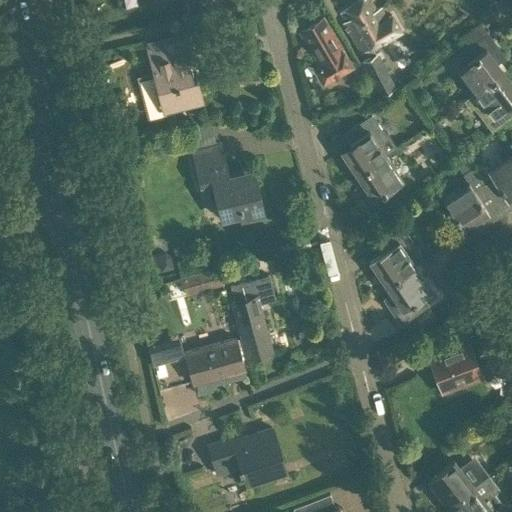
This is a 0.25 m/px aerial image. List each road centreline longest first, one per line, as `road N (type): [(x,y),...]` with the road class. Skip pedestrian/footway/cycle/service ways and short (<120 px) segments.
road 1 (secondary): [(129,511),(14,0)]
road 2 (residential): [(357,356),(274,32),(276,0)]
road 3 (residential): [(148,433),(357,356)]
road 4 (residential): [(405,511),(357,356)]
